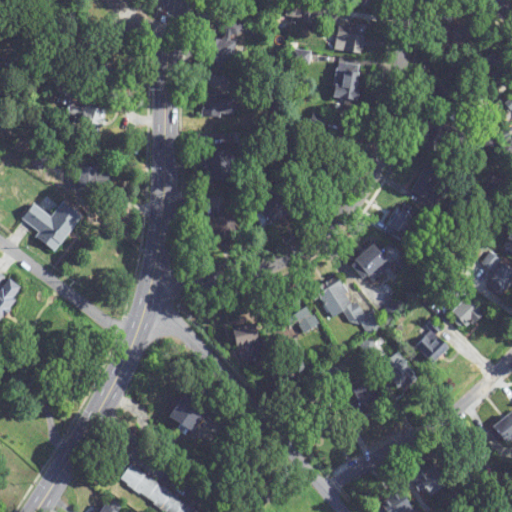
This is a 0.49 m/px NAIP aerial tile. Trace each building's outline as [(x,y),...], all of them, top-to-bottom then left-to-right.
[(436,43),(463,43),(463,26),(436,26),(436,43)] [(363,53),(364,27),(336,27),(335,53),(363,53)] [(233,63),(233,41),(208,41),(208,63),(233,63)] [(511,74),(492,53),(477,68),(497,89),(511,74)] [(357,64),(335,64),(335,100),(357,100),(357,64)] [(68,98),(74,87),(66,83),(61,94),(68,98)] [(236,95),(202,95),(202,117),(236,117),(236,95)] [(98,138),(106,113),(71,102),(68,113),(76,116),(72,130),(98,138)] [(235,181),(235,152),(208,152),(208,181),(235,181)] [(411,192),(428,201),(444,170),(427,161),(411,192)] [(287,215),(276,195),(254,207),(265,227),(287,215)] [(80,217),(61,204),(51,218),(33,205),(22,220),(42,234),(37,241),(54,253),(80,217)] [(416,211),(398,205),(386,237),(408,245),(413,232),(409,230),(416,211)] [(205,218),(207,242),(231,241),(230,217),(205,218)] [(390,267),(372,246),(351,263),(369,285),(390,267)] [(501,298),(511,281),(511,273),(499,265),(484,287),(501,298)] [(0,318),(22,292),(0,274),(0,318)] [(367,337),(383,327),(374,312),(365,317),(356,303),(353,305),(339,281),(317,294),(332,319),(343,312),(352,326),(358,322),(367,337)] [(451,308),(460,329),(480,320),(470,300),(451,308)] [(318,323),(297,301),(275,323),(285,332),(294,323),(306,335),(318,323)] [(247,347),(259,361),(269,353),(246,326),(230,339),(241,352),(247,347)] [(415,346),(432,365),(449,350),(432,331),(415,346)] [(378,404),(368,385),(350,393),(359,413),(378,404)] [(203,411),(181,396),(165,419),(188,434),(203,411)] [(315,439),(340,426),(331,408),(306,421),(315,439)] [(489,430),(501,446),(511,437),(511,412),(507,417),(506,416),(489,430)] [(466,469),(486,459),(481,449),(461,459),(466,469)] [(163,511),(198,511),(199,511),(129,466),(118,483),(163,511)] [(423,495),(447,487),(440,466),(416,474),(423,495)] [(261,509),(282,488),(271,476),(250,497),(261,509)] [(404,511),(409,509),(399,491),(379,502),(383,509),(377,511),(404,511)]
